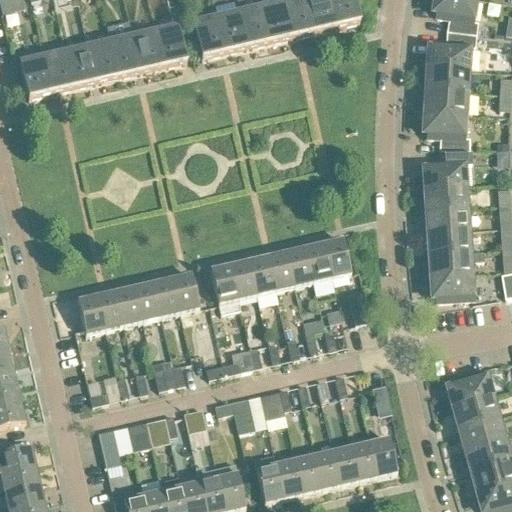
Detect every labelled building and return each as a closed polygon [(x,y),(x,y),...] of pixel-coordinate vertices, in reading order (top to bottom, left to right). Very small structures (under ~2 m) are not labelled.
[(27,0),(30,10),(48,5),(46,0),(27,0)] [(290,47),(282,10),(279,0),(275,0),(257,4),(260,15),(268,52),(290,47)] [(326,0),(324,0),(304,5),(313,42),(335,37),(326,0)] [(350,0),(326,0),(335,37),(358,31),(358,30),(350,0)] [(447,27),(445,40),(475,43),(477,30),(472,29),(475,7),(436,0),(434,0),(432,16),(437,17),(435,25),(447,27)] [(0,5),(0,16),(1,22),(25,16),(21,1),(0,5)] [(304,5),(282,10),(290,47),(313,42),(304,5)] [(260,15),(237,20),(246,57),(268,52),(260,15)] [(237,20),(215,25),(224,62),(246,57),(237,20)] [(224,62),(215,25),(192,31),(201,66),(200,66),(200,68),(224,62)] [(176,34),(153,40),(162,77),(185,71),(185,70),(176,34)] [(153,40),(131,45),(140,82),(162,77),(153,40)] [(427,60),(426,76),(467,78),(468,55),(474,56),(475,43),(445,40),(445,52),(432,52),(432,60),(427,60)] [(131,45),(109,50),(118,87),(140,82),(131,45)] [(109,50),(87,55),(95,92),(118,87),(109,50)] [(87,55),(64,60),(73,97),(95,92),(87,55)] [(64,60),(42,65),(51,102),(73,97),(64,60)] [(51,102),(42,65),(19,71),(28,106),(27,106),(27,108),(51,102)] [(426,76),(424,98),(466,101),(467,78),(426,76)] [(500,87),(499,103),(509,103),(510,87),(500,87)] [(424,98),(423,120),(464,123),(466,101),(424,98)] [(509,103),(499,103),(498,119),(508,120),(509,103)] [(439,146),(438,159),(469,159),(469,146),(463,146),(464,123),(423,120),(422,137),(427,137),(426,146),(439,146)] [(508,159),(507,151),(495,151),(496,159),(508,159)] [(469,159),(438,159),(439,171),(426,172),(427,180),(422,181),(423,197),(464,194),(463,175),(470,175),(470,160),(469,160),(469,159)] [(423,197),(425,219),(466,217),(464,194),(423,197)] [(497,198),(498,215),(509,214),(507,198),(497,198)] [(509,214),(498,215),(499,231),(510,230),(509,214)] [(425,219),(426,241),(467,239),(466,217),(425,219)] [(426,241),(428,264),(469,261),(467,239),(426,241)] [(500,243),(501,259),(511,258),(511,242),(500,243)] [(342,248),(322,252),(330,287),(350,283),(342,248)] [(322,252),(304,257),(312,291),(330,287),(322,252)] [(304,257),(285,261),(293,296),(312,291),(304,257)] [(511,261),(511,258),(501,259),(502,275),(511,274),(511,261)] [(428,264),(429,286),(470,283),(469,270),(483,269),(483,260),(469,261),(428,264)] [(285,261),(266,265),(274,300),(293,296),(285,261)] [(266,265),(247,270),(255,304),(274,300),(266,265)] [(247,270),(229,274),(237,309),(255,304),(247,270)] [(237,309),(229,274),(209,279),(220,323),(239,318),(237,309)] [(511,281),(500,283),(504,307),(511,305),(511,281)] [(190,283),(171,288),(179,322),(198,318),(190,283)] [(470,283),(429,286),(430,302),(435,302),(436,310),(472,308),(470,283)] [(171,288),(152,292),(160,326),(179,322),(171,288)] [(152,292),(133,296),(141,331),(160,326),(152,292)] [(133,296),(115,301),(123,335),(141,331),(133,296)] [(346,303),(353,333),(369,330),(362,299),(346,303)] [(115,301),(96,305),(104,339),(123,335),(115,301)] [(104,339),(96,305),(77,309),(84,344),(104,339)] [(324,346),(327,360),(335,358),(332,344),(324,346)] [(305,350),(309,365),(317,363),(313,348),(305,350)] [(287,354),(290,369),(298,367),(294,352),(287,354)] [(0,357),(0,377),(11,375),(7,356),(0,357)] [(268,359),(271,373),(279,372),(276,357),(268,359)] [(232,371),(221,374),(224,384),(253,378),(249,363),(250,363),(249,358),(230,362),(232,371)] [(257,361),(250,363),(249,363),(253,378),(260,376),(257,361)] [(224,384),(221,374),(210,376),(213,387),(224,384)] [(0,377),(0,397),(15,394),(11,375),(0,377)] [(173,381),(176,395),(184,394),(180,379),(173,381)] [(447,400),(451,416),(491,404),(484,380),(449,390),(451,398),(447,400)] [(154,385),(157,400),(165,398),(162,383),(154,385)] [(334,387),(337,402),(345,400),(341,385),(334,387)] [(135,389),(139,404),(147,402),(143,388),(135,389)] [(315,392),(318,406),(326,405),(323,390),(315,392)] [(117,394),(120,408),(128,407),(124,392),(117,394)] [(0,397),(0,417),(20,412),(15,394),(0,397)] [(296,396),(300,411),(307,409),(304,394),(296,396)] [(389,418),(384,394),(371,397),(377,421),(389,418)] [(285,398),(278,400),(282,420),(290,418),(285,398)] [(282,420),(278,400),(259,404),(264,428),(283,424),(282,420)] [(102,413),(102,412),(100,402),(88,405),(91,415),(102,413)] [(451,416),(457,437),(497,426),(491,404),(451,416)] [(230,411),(232,422),(237,442),(253,439),(246,407),(230,411)] [(221,424),(232,422),(230,411),(219,414),(221,424)] [(0,417),(0,437),(24,432),(20,412),(0,417)] [(206,438),(201,418),(182,422),(187,442),(206,438)] [(164,427),(167,441),(175,440),(171,425),(164,427)] [(457,437),(463,458),(503,447),(497,426),(457,437)] [(153,429),(145,431),(148,446),(156,444),(153,429)] [(148,446),(145,431),(126,435),(131,456),(150,451),(148,446)] [(97,442),(105,476),(120,472),(112,439),(97,442)] [(388,447),(368,452),(376,486),(396,482),(388,447)] [(463,458),(469,480),(509,469),(503,447),(463,458)] [(368,452),(350,456),(358,491),(376,486),(368,452)] [(0,454),(0,483),(34,475),(30,456),(2,462),(0,454)] [(350,456),(331,460),(339,495),(358,491),(350,456)] [(331,460),(312,465),(320,499),(339,495),(331,460)] [(265,511),(283,508),(275,473),(273,464),(253,468),(263,511),(265,511)] [(312,465),(293,469),(302,504),(320,499),(312,465)] [(293,469),(275,473),(283,508),(302,504),(293,469)] [(469,480),(475,501),(511,490),(511,479),(509,469),(469,480)] [(214,477),(217,487),(222,511),(243,511),(234,473),(214,477)] [(222,511),(217,487),(214,477),(204,480),(202,474),(195,476),(198,491),(202,511),(222,511)] [(0,483),(0,485),(4,502),(39,494),(34,475),(0,483)] [(159,490),(161,500),(163,511),(183,511),(179,495),(177,486),(159,490)] [(511,511),(511,490),(475,501),(478,511),(511,511)] [(202,511),(198,491),(179,495),(183,511),(202,511)] [(4,502),(6,511),(42,511),(39,494),(4,502)] [(163,511),(161,500),(142,504),(143,511),(163,511)]
